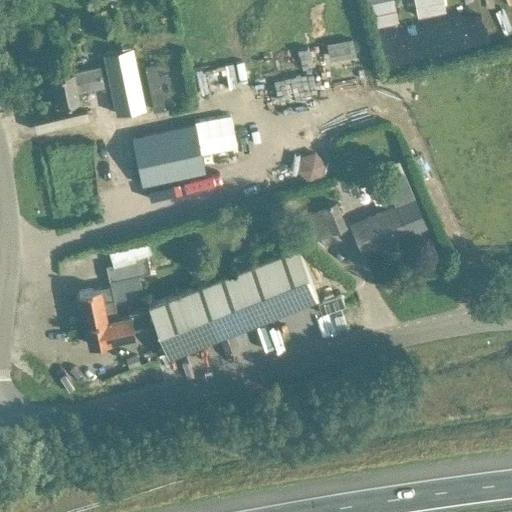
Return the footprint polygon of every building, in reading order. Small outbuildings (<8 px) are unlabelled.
[(142,106),(132,60),(103,66),(113,112),(142,106)] [(167,74),(158,76),(156,64),(144,66),(153,112),(165,110),(162,95),(171,94),(167,74)] [(91,67),(71,71),(51,75),(57,105),(79,100),(76,86),(94,83),(91,67)] [(260,92),(207,101),(209,112),(262,103),(260,92)] [(204,172),(195,124),(134,136),(143,184),(204,172)] [(300,156),(297,171),(308,181),(322,177),(326,162),(315,152),(300,156)] [(220,167),(189,176),(193,188),(223,178),(220,167)] [(346,227),(335,203),(323,208),(334,232),(346,227)] [(408,234),(402,218),(404,217),(403,214),(401,215),(397,205),(350,224),(363,253),(388,242),(387,238),(406,231),(407,234),(408,234)] [(133,259),(106,264),(109,280),(150,272),(145,253),(151,251),(147,235),(141,236),(144,251),(132,254),(133,259)] [(318,242),(165,291),(182,344),(335,295),(318,242)] [(85,323),(118,316),(111,284),(78,291),(85,323)] [(132,328),(156,323),(152,306),(129,310),(129,314),(118,316),(85,323),(89,344),(134,334),(132,328)]
